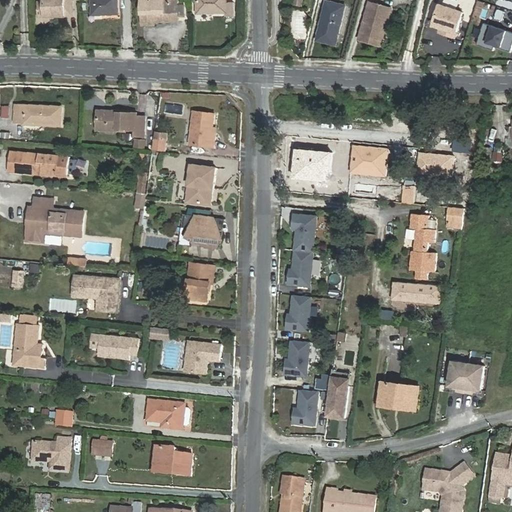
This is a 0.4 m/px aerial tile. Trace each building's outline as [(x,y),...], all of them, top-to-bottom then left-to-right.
[(67,12),(74,12),(73,0),(46,0),(46,2),(40,2),(40,16),(67,16),(67,12)] [(118,0),(93,0),(94,14),(119,13),(118,0)] [(179,20),(178,0),(175,0),(164,0),(142,0),(144,24),(155,23),(155,21),(179,20)] [(227,11),(226,0),(198,0),(199,12),(227,11)] [(320,31),(338,36),(346,7),(328,2),(320,31)] [(378,30),(381,31),(388,9),(366,2),(355,40),(373,45),(378,30)] [(448,30),(446,35),(457,38),(465,13),(442,6),(436,27),(442,29),(448,30)] [(511,30),(486,22),(480,44),(496,49),(497,46),(511,50),(511,30)] [(335,45),(338,36),(320,31),(318,41),(335,45)] [(15,122),(24,122),(24,124),(62,126),(63,106),(16,105),(15,122)] [(138,112),(99,110),(98,130),(136,132),(135,137),(145,138),(146,116),(137,115),(138,112)] [(195,112),(191,144),(214,146),(215,137),(212,137),(215,114),(195,112)] [(155,140),(153,150),(165,151),(166,141),(155,140)] [(391,149),(354,144),(351,173),(388,177),(391,149)] [(483,159),(491,160),(492,147),(484,147),(483,159)] [(334,152),(297,148),(294,176),(331,180),(334,152)] [(71,156),(11,151),(10,163),(23,164),(22,173),(43,174),(43,172),(70,174),(71,156)] [(456,155),(420,151),(418,175),(453,178),(456,155)] [(23,164),(10,163),(9,171),(22,173),(23,164)] [(193,165),(188,202),(211,205),(213,188),(214,188),(217,168),(193,165)] [(138,193),(146,193),(146,173),(138,173),(138,193)] [(147,193),(139,193),(136,208),(145,209),(147,193)] [(35,208),(31,207),(28,240),(44,241),(45,233),(83,236),(85,212),(53,209),(54,200),(36,198),(35,208)] [(465,208),(449,206),(448,221),(463,223),(464,215),(465,208)] [(317,216),(295,214),(293,229),(297,229),(295,250),(314,251),(317,216)] [(411,228),(417,228),(415,251),(413,251),(411,269),(417,270),(417,278),(428,279),(429,271),(436,272),(438,253),(429,252),(430,242),(436,242),(437,229),(429,229),(430,215),(412,214),(411,228)] [(221,218),(189,215),(188,223),(193,224),(192,239),(216,249),(223,239),(220,229),(221,218)] [(349,244),(339,243),(338,252),(348,253),(349,244)] [(288,284),(311,286),(314,251),(295,250),(294,269),(290,269),(288,284)] [(213,266),(191,263),(187,299),(208,301),(211,281),(214,282),(215,273),(212,273),(213,266)] [(40,272),(41,264),(32,264),(31,271),(40,272)] [(14,286),(23,287),(25,271),(15,270),(14,286)] [(77,276),(75,295),(99,297),(104,304),(104,310),(118,312),(121,279),(77,276)] [(445,286),(395,282),(393,300),(443,305),(445,286)] [(313,296),(294,295),(292,314),(288,313),(287,329),(309,331),(313,296)] [(13,313),(0,311),(0,319),(12,320),(13,313)] [(38,317),(22,316),(22,324),(24,325),(37,326),(38,317)] [(43,358),(44,344),(39,344),(40,326),(37,326),(24,325),(22,324),(18,324),(15,365),(45,367),(46,358),(43,358)] [(152,326),(151,336),(161,337),(162,327),(152,326)] [(161,337),(168,338),(169,328),(162,327),(161,337)] [(337,334),(330,334),(329,342),(336,343),(337,334)] [(131,354),(139,355),(141,339),(101,335),(99,355),(131,358),(131,354)] [(311,342),(292,340),(290,359),(286,359),(285,374),(308,376),(311,342)] [(223,345),(190,341),(185,372),(207,374),(209,360),(221,361),(223,345)] [(488,365),(454,360),(450,386),(484,392),(488,365)] [(352,372),(334,370),(333,383),(351,385),(352,372)] [(383,381),(380,405),(412,410),(416,386),(383,381)] [(351,385),(333,383),(328,415),(347,417),(351,385)] [(320,391),(302,389),(300,408),(296,408),(294,423),(317,425),(320,391)] [(150,401),(149,421),(164,423),(163,427),(184,429),(185,424),(186,407),(187,404),(150,401)] [(59,412),(58,425),(73,426),(74,413),(59,412)] [(34,461),(52,461),(52,469),(71,470),(72,438),(59,438),(59,443),(35,442),(34,461)] [(96,441),(95,455),(113,456),(114,442),(96,441)] [(177,449),(158,447),(156,467),(176,469),(175,474),(192,476),(194,456),(176,454),(177,449)] [(511,454),(498,453),(492,500),(500,501),(501,496),(503,496),(505,482),(511,482),(511,454)] [(428,465),(426,485),(436,486),(442,486),(445,491),(443,509),(462,511),(465,485),(462,481),(475,471),(467,459),(453,468),(452,468),(428,465)] [(283,495),(287,495),(287,499),(285,498),(283,511),(301,511),(306,478),(285,476),(283,495)] [(375,511),(377,497),(338,492),(339,490),(329,489),(326,511),(375,511)] [(43,494),(41,511),(51,511),(53,494),(43,494)]
